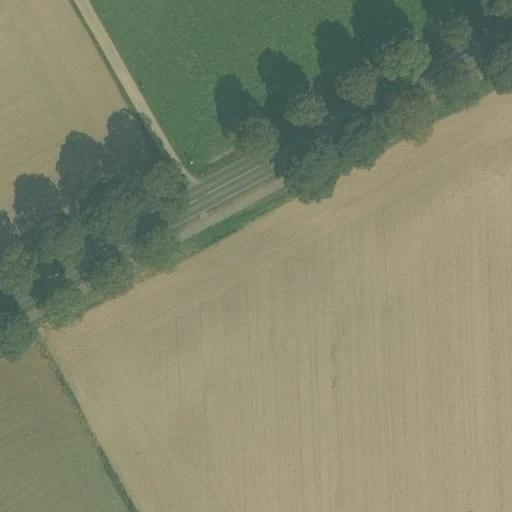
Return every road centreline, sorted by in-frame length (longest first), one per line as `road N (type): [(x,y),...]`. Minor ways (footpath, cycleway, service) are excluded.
road 1 (primary): [(511,32),(0,307)]
road 2 (track): [(74,0),(194,203)]
